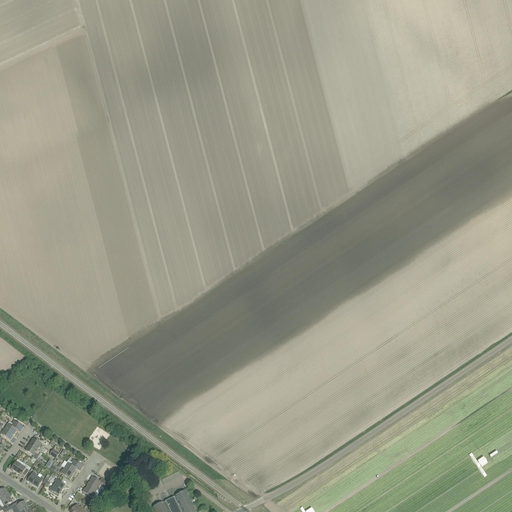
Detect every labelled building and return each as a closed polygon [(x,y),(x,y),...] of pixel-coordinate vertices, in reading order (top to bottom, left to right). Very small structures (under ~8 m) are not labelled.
[(21,433),(24,428),(20,425),(14,421),(12,424),(13,424),(11,426),(11,427),(17,430),(21,433)] [(5,430),(13,435),(14,436),(16,432),(17,430),(11,427),(11,426),(8,424),(5,430)] [(1,434),(7,438),(11,441),(13,437),(12,437),(13,435),(5,430),(3,432),(2,431),(1,434)] [(33,439),(30,445),(41,452),(44,447),(41,445),(38,442),(33,439)] [(30,454),(34,456),(33,458),(36,460),(41,452),(30,445),(26,451),(30,454)] [(56,459),(59,454),(53,450),(50,456),(56,459)] [(84,467),(79,464),(74,460),(72,463),(73,463),(71,465),(68,463),(80,472),(84,467)] [(13,471),(16,473),(21,466),(16,462),(15,464),(12,463),(8,469),(13,472),(13,471)] [(24,479),(29,471),(24,468),(26,465),(23,463),(21,466),(16,473),(19,475),(19,476),(24,479)] [(80,472),(68,463),(64,469),(73,474),(74,475),(76,471),(75,471),(76,469),(80,472)] [(73,474),(64,469),(63,471),(62,470),(60,473),(66,477),(70,480),(73,476),(72,476),(73,474)] [(27,481),(33,485),(38,477),(35,475),(36,474),(33,472),(30,477),(27,481)] [(40,479),(38,477),(33,485),(38,488),(41,484),(44,479),(41,477),(40,479)] [(105,489),(101,486),(103,484),(93,477),(90,481),(91,481),(90,483),(89,482),(98,488),(102,490),(103,491),(105,489)] [(66,486),(61,483),(57,479),(55,482),(56,483),(54,485),(62,491),(66,486)] [(95,493),(98,488),(89,482),(87,486),(88,486),(87,488),(95,493)] [(62,491),(54,485),(52,488),(51,487),(50,490),(58,496),(62,491)] [(83,492),(87,495),(93,499),(95,496),(93,496),(95,493),(87,488),(86,489),(85,489),(83,492)] [(0,491),(0,498),(1,500),(9,496),(5,489),(1,491),(0,491)] [(153,508),(154,511),(196,511),(186,491),(175,497),(176,497),(164,503),(163,503),(153,508)] [(9,496),(1,500),(4,507),(8,505),(12,502),(9,496)] [(19,511),(22,511),(28,509),(25,502),(17,506),(19,511)]
